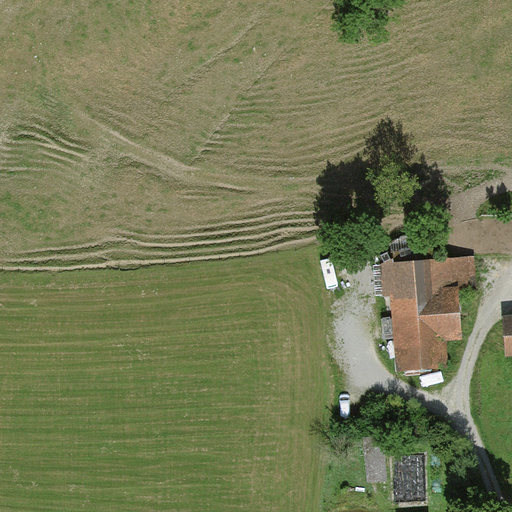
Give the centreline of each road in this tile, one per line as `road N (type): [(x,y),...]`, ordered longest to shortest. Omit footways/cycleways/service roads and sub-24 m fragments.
road 1 (track): [(496,511),(462,388),(510,293)]
road 2 (track): [(465,413),(364,363),(365,271)]
